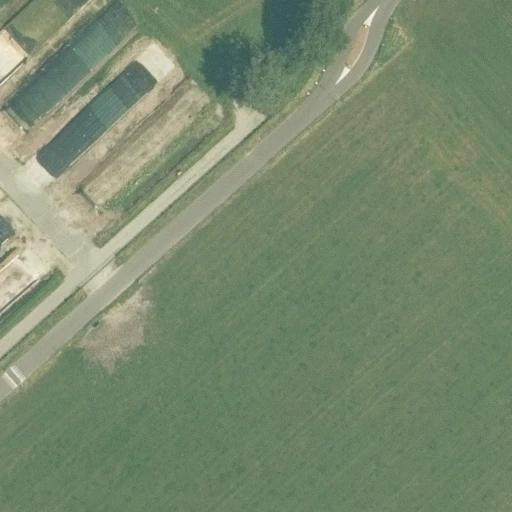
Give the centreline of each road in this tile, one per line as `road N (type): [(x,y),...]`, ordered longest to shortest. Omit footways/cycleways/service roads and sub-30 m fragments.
road 1 (unclassified): [(0,388),(320,100)]
road 2 (unclassified): [(320,100),(359,66),(387,0)]
road 3 (unclassified): [(381,0),(353,24),(320,100)]
